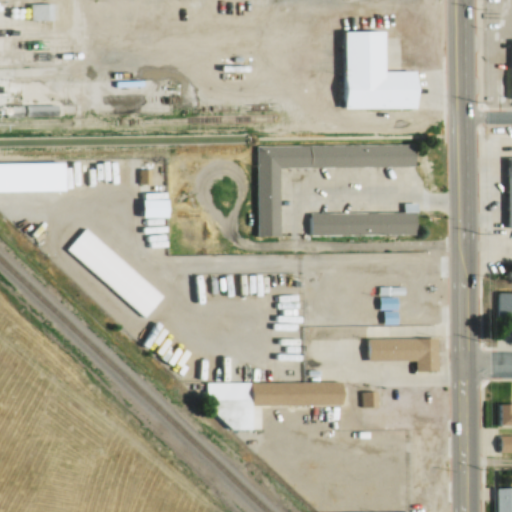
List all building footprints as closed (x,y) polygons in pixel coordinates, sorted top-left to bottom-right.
[(52,2),(29,2),(29,19),(52,19),(52,2)] [(417,114),(347,114),(346,38),(386,38),(386,78),(416,78),(417,114)] [(57,104),(25,104),(25,115),(57,115),(57,104)] [(258,150),(417,150),(417,172),(280,172),(280,241),(258,241),(258,150)] [(416,217),(416,239),(310,239),(310,218),(416,217)] [(88,233),(163,302),(145,321),(70,253),(88,233)] [(511,290),(497,290),(497,323),(511,323),(511,290)] [(414,360),(414,370),(436,370),(436,337),(367,337),(367,360),(414,360)] [(255,387),(342,387),(342,409),(255,409),(255,387)] [(360,406),(374,405),(374,391),(360,391),(360,406)] [(499,424),(511,424),(511,402),(499,403),(499,424)] [(500,450),(511,450),(511,434),(500,434),(500,450)] [(511,511),(511,485),(496,486),(495,511),(511,511)]
